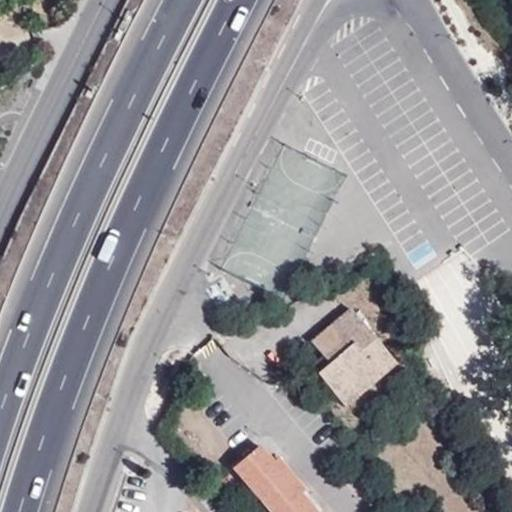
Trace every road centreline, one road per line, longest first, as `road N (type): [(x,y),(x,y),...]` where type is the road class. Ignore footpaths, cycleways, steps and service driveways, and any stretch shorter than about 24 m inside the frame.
road 1 (residential): [(328,0),(168,289),(91,511)]
road 2 (motorway): [(21,511),(130,218),(237,0)]
road 3 (motorway): [(181,0),(82,207),(0,413)]
road 4 (unclassified): [(0,216),(102,0)]
road 5 (unclassified): [(416,0),(511,150)]
